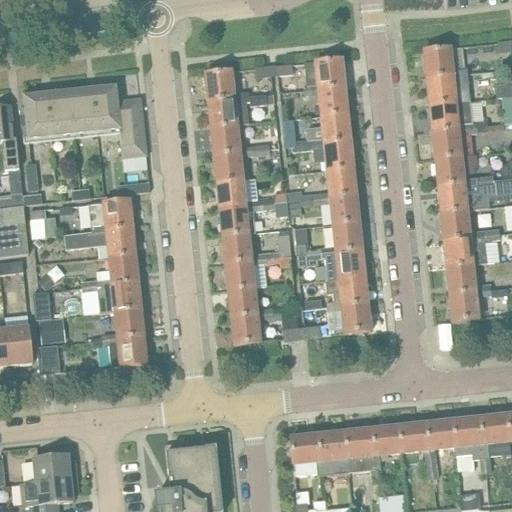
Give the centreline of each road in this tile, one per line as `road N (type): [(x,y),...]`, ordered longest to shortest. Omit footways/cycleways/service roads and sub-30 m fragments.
road 1 (residential): [(196,411),(155,11)]
road 2 (residential): [(413,388),(370,0)]
road 3 (residential): [(250,406),(413,388)]
road 4 (residential): [(0,33),(155,11)]
